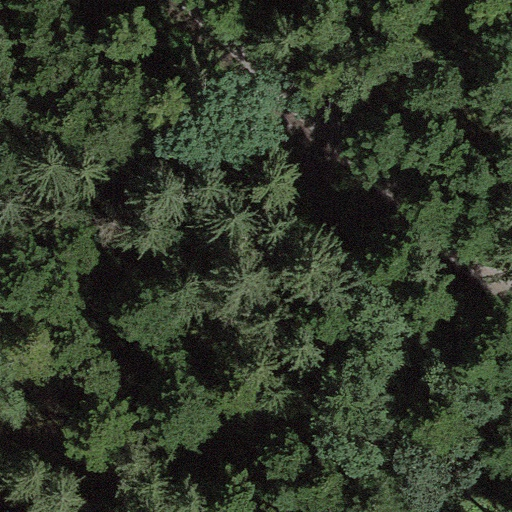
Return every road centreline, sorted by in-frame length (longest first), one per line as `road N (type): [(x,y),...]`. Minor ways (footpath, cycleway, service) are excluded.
road 1 (track): [(441,511),(418,432),(360,303),(312,222),(283,112)]
road 2 (track): [(283,112),(511,322)]
road 3 (track): [(169,0),(283,112)]
